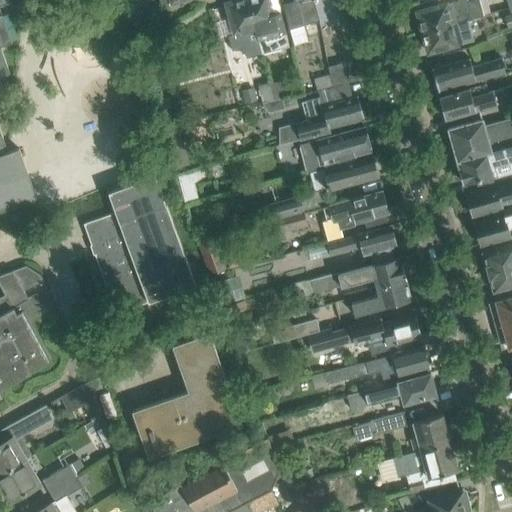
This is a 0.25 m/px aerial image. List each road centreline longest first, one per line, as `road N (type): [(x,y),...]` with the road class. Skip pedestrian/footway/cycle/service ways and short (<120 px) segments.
road 1 (residential): [(511,507),(372,0)]
road 2 (residential): [(73,382),(80,349),(45,263),(34,253),(0,260)]
